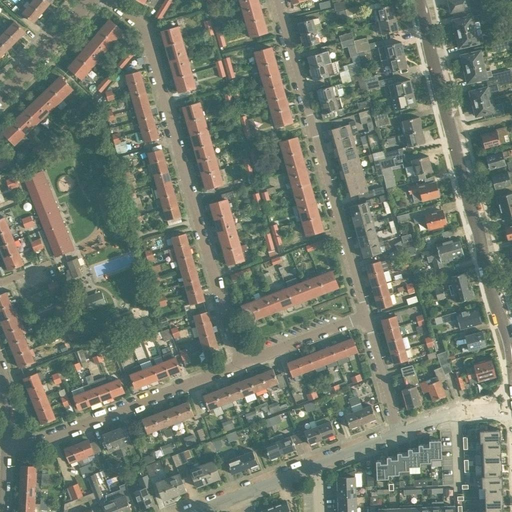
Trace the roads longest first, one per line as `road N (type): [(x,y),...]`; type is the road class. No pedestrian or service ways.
road 1 (residential): [(239,365),(143,25),(113,0)]
road 2 (residential): [(511,355),(418,0)]
road 3 (residential): [(365,315),(276,0)]
road 4 (residential): [(6,443),(50,437),(239,365)]
road 5 (residential): [(239,365),(365,315)]
road 6 (residential): [(0,97),(88,0)]
road 7 (residential): [(199,511),(317,465)]
road 8 (residential): [(398,434),(365,315)]
